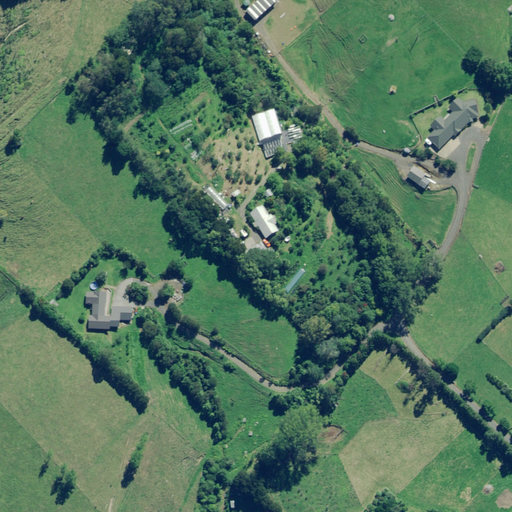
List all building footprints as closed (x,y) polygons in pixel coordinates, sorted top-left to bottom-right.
[(132,50),(122,43),(115,54),(125,61),(132,50)] [(468,124),(473,124),(473,119),(479,119),(475,102),(463,103),(458,99),(448,110),(452,113),(445,121),(440,117),(430,128),(434,131),(427,139),(440,151),(453,136),(456,138),(468,124)] [(431,181),(413,169),(408,177),(425,190),(431,181)] [(240,194),(237,191),(231,195),(234,199),(240,194)] [(272,196),(269,191),(264,194),(267,199),(272,196)] [(268,216),(262,207),(250,215),(266,240),(278,232),(274,226),(276,224),(270,215),(268,216)] [(266,252),(261,243),(246,252),(251,261),(266,252)] [(110,295),(94,293),(92,319),(106,320),(106,311),(109,311),(110,295)] [(133,310),(111,308),(109,328),(120,329),(120,321),(132,322),(133,310)]
